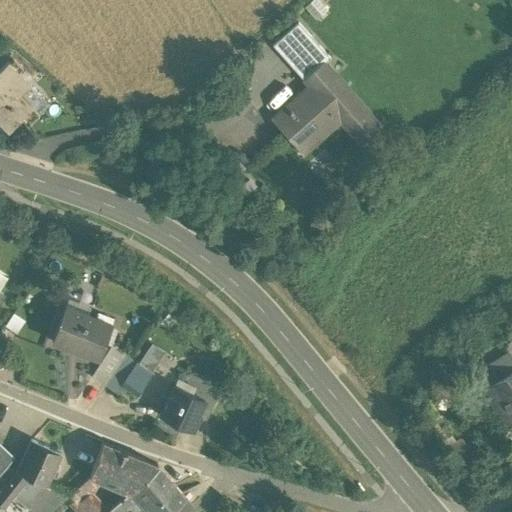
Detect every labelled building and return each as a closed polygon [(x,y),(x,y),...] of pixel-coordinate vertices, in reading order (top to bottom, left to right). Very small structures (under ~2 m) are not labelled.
[(299,23),(274,45),(303,79),(323,61),(328,57),(299,23)] [(0,123),(7,130),(19,118),(27,126),(38,114),(17,93),(28,81),(7,60),(0,67),(0,123)] [(323,61),(303,79),(309,85),(271,118),(301,151),(316,139),(312,135),(340,111),(363,138),(379,124),(323,61)] [(202,159),(224,184),(245,165),(223,140),(202,159)] [(111,324),(64,306),(51,339),(98,357),(111,324)] [(2,327),(0,328),(0,353),(13,334),(2,327)] [(511,339),(502,346),(506,352),(511,360),(511,339)] [(112,343),(91,375),(105,384),(117,365),(126,353),(112,343)] [(511,360),(506,352),(485,366),(494,380),(511,369),(511,360)] [(156,362),(145,356),(140,364),(150,371),(156,362)] [(481,360),(468,368),(481,390),(486,387),(485,386),(494,380),(485,366),(481,360)] [(128,372),(120,384),(121,385),(135,395),(151,372),(150,371),(140,364),(135,361),(128,372)] [(117,365),(105,384),(116,392),(121,385),(120,384),(128,372),(117,365)] [(511,369),(494,380),(485,386),(486,387),(504,415),(509,412),(511,417),(511,369)] [(221,384),(194,371),(184,375),(182,380),(193,385),(190,392),(203,398),(197,412),(198,413),(197,416),(204,419),(221,384)] [(193,385),(182,380),(179,386),(190,392),(193,385)] [(179,386),(173,384),(159,413),(181,424),(191,428),(197,416),(198,413),(197,412),(203,398),(179,386)] [(479,482),(495,471),(487,457),(478,463),(430,393),(418,402),(462,469),(468,465),(479,482)] [(181,424),(159,413),(154,424),(176,434),(181,424)] [(59,451),(30,437),(15,469),(0,485),(0,501),(11,511),(20,511),(27,503),(11,490),(25,473),(44,482),(45,481),(49,472),(54,474),(56,468),(52,466),(59,451)] [(156,463),(101,441),(89,473),(98,476),(127,488),(128,488),(157,463),(156,463)] [(11,455),(0,445),(0,465),(5,461),(11,455)] [(5,461),(0,465),(0,485),(15,469),(5,461)] [(105,508),(100,511),(125,511),(130,509),(132,510),(142,500),(146,505),(173,482),(157,463),(128,488),(127,488),(105,508)] [(44,482),(25,473),(11,490),(27,503),(20,511),(44,511),(67,492),(45,481),(44,482)] [(105,508),(88,490),(95,483),(98,476),(89,473),(67,491),(72,497),(69,500),(79,511),(99,511),(100,511),(105,508)] [(173,482),(146,505),(152,511),(180,511),(191,503),(173,482)]
